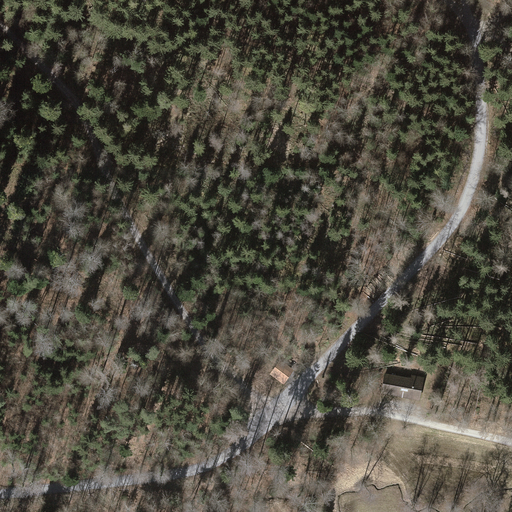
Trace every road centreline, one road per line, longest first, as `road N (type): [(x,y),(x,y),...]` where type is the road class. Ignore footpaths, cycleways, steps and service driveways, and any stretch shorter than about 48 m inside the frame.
road 1 (track): [(511,10),(475,30),(478,144),(457,216),(274,408)]
road 2 (track): [(274,408),(216,365),(128,223),(76,102),(0,27)]
road 3 (track): [(0,493),(198,469),(226,455),(274,408)]
road 4 (track): [(511,446),(384,415),(274,408)]
